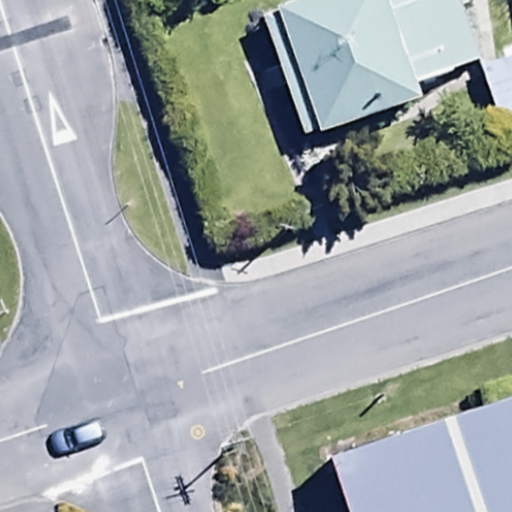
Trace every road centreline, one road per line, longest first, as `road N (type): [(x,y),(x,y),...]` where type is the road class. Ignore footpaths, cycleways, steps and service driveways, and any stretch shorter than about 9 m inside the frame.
road 1 (residential): [(115,395),(511,264)]
road 2 (residential): [(115,395),(0,26)]
road 3 (residential): [(154,511),(115,395)]
road 4 (residential): [(0,434),(115,395)]
